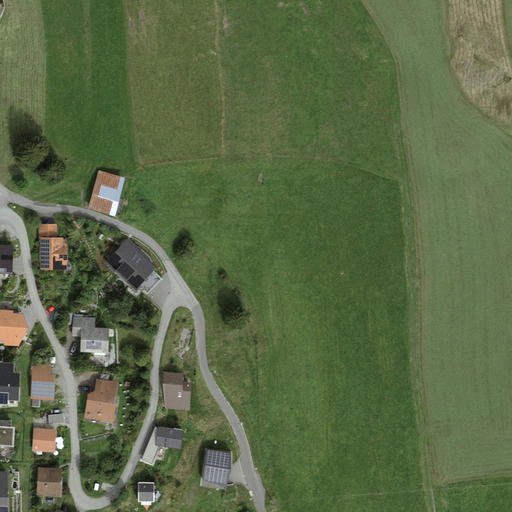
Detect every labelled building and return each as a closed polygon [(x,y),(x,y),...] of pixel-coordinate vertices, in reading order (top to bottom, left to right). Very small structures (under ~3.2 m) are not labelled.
[(125,180),(99,172),(88,210),(115,219),(125,180)] [(57,225),(39,225),(38,241),(41,241),(40,271),(68,271),(67,249),(64,249),(64,239),(57,239),(57,225)] [(162,280),(127,245),(112,260),(147,294),(162,280)] [(13,248),(0,247),(0,275),(11,277),(13,248)] [(13,312),(0,311),(0,341),(4,342),(4,347),(18,348),(29,332),(22,316),(13,315),(13,312)] [(95,319),(72,318),(71,337),(81,338),(80,353),(108,355),(109,331),(95,329),(95,319)] [(15,363),(0,362),(0,407),(21,407),(20,372),(16,372),(15,363)] [(52,365),(32,364),(30,399),(54,402),(55,376),(51,375),(52,365)] [(184,376),(164,374),(163,385),(166,409),(188,411),(191,385),(183,385),(184,376)] [(94,392),(87,396),(84,419),(113,424),(119,384),(96,380),(94,392)] [(152,464),(159,444),(179,450),(184,433),(155,424),(144,461),(152,464)] [(0,444),(14,445),(14,425),(0,425),(0,444)] [(57,428),(33,428),(33,450),(56,450),(57,428)] [(230,452),(208,448),(202,486),(225,489),(230,452)] [(62,466),(38,466),(37,494),(61,494),(62,466)] [(153,479),(138,480),(138,499),(154,498),(153,479)]
